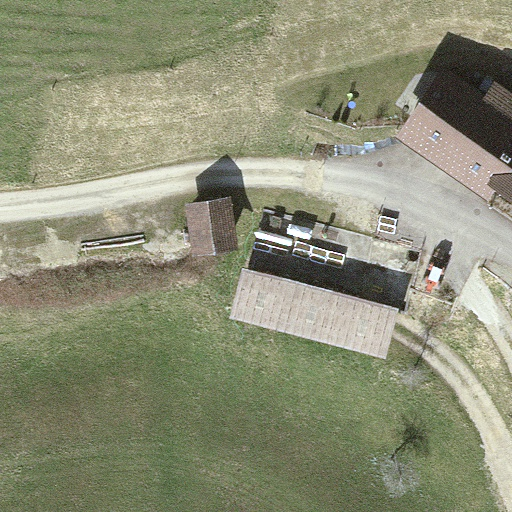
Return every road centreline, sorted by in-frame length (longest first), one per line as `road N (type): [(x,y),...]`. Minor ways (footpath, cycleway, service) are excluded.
road 1 (track): [(0,211),(244,173),(319,178),(433,210),(511,255)]
road 2 (track): [(511,478),(449,373),(401,337)]
road 3 (track): [(433,210),(511,365)]
